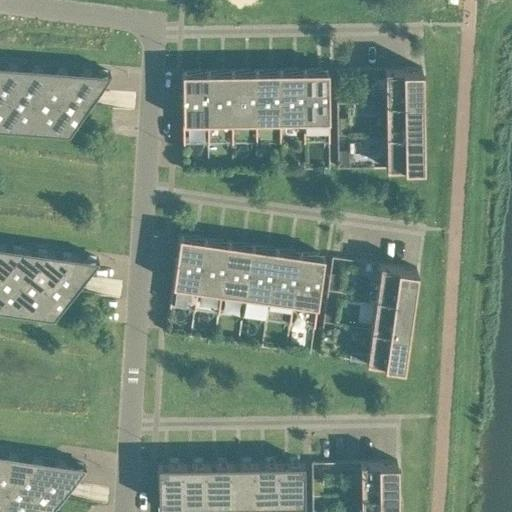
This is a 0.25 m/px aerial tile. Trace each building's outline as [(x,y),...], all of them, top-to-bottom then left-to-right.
[(68,131),(110,70),(84,68),(59,67),(33,65),(8,63),(0,61),(0,125),(17,127),(43,129),(68,131)] [(421,66),(384,67),(385,101),(418,100),(422,100),(422,76),(418,76),(418,69),(421,68),(421,66)] [(301,68),(301,70),(302,139),(329,138),(327,67),(325,67),(325,69),(317,70),(317,67),(301,68)] [(278,139),(277,70),(269,70),(269,68),(253,68),(253,70),(254,139),(278,139)] [(302,139),(301,70),(293,70),(293,68),(277,68),(277,70),(278,139),(302,139)] [(206,140),(205,71),(197,71),(197,69),(181,69),(182,140),(206,140)] [(230,140),(229,71),(221,71),(221,69),(205,69),(205,71),(206,140),(230,140)] [(254,139),(253,70),(245,71),(245,69),(229,69),(229,71),(230,140),(254,139)] [(336,100),(347,100),(347,83),(336,84),(336,100)] [(418,108),(418,100),(385,101),(385,133),(419,132),(422,132),(422,108),(418,108)] [(336,115),(337,133),(348,132),(347,115),(336,115)] [(419,140),(419,132),(385,133),(386,165),(423,164),(422,140),(419,140)] [(348,166),(348,148),(337,148),(337,166),(348,166)] [(193,306),(202,238),(194,237),(194,235),(179,233),(169,303),(193,306)] [(216,310),(226,241),(218,240),(218,238),(202,236),(202,238),(193,306),(216,310)] [(240,313),(250,245),(241,244),(242,242),(226,239),(226,241),(216,310),(240,313)] [(0,307),(2,308),(27,311),(53,315),(98,257),(73,253),(48,250),(22,246),(0,243),(0,307)] [(264,316),(273,248),(265,247),(265,245),(250,243),(250,245),(240,313),(264,316)] [(288,320),(297,252),(289,250),(289,248),(274,246),(273,248),(264,316),(288,320)] [(297,250),(297,252),(288,320),(313,323),(323,253),(321,253),(321,255),(313,254),(313,252),(297,250)] [(416,266),(380,261),(375,295),(408,300),(412,301),(415,276),(411,276),(412,268),(416,269),(416,266)] [(340,272),(329,271),(327,288),(338,289),(340,272)] [(407,308),(408,300),(375,295),(370,327),(403,332),(407,332),(410,308),(407,308)] [(325,302),(323,319),(333,320),(336,303),(325,302)] [(321,326),(318,352),(328,353),(332,328),(321,326)] [(402,339),(403,332),(370,327),(366,359),(403,364),(406,340),(402,339)] [(0,511),(45,511),(85,463),(60,459),(35,456),(10,452),(0,450),(0,511)] [(397,459),(359,459),(360,494),(393,493),(397,493),(397,469),(393,469),(393,461),(397,461),(397,459)] [(254,461),(254,501),(255,501),(279,501),(278,460),(254,461)] [(278,460),(279,501),(303,501),(303,460),(278,460)] [(182,462),(183,502),(206,502),(206,461),(182,462)] [(206,461),(206,502),(230,502),(230,461),(206,461)] [(230,461),(230,502),(230,511),(255,511),(255,501),(254,501),(254,461),(230,461)] [(157,462),(158,508),(183,507),(183,502),(182,462),(157,462)] [(311,476),(312,493),(322,493),(322,476),(311,476)] [(394,501),(393,493),(360,494),(360,502),(354,502),(354,511),(397,511),(397,501),(394,501)]
